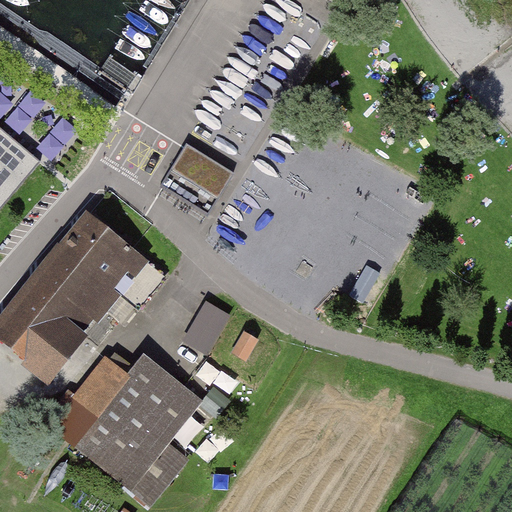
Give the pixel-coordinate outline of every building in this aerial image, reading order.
[(0,203),(35,162),(0,133),(0,203)] [(234,176),(190,149),(174,173),(219,200),(234,176)] [(415,180),(391,166),(378,191),(401,203),(415,180)] [(331,241),(359,196),(337,183),(309,227),(331,241)] [(153,265),(91,213),(0,319),(0,345),(50,387),(153,265)] [(323,242),(311,262),(329,272),(340,252),(323,242)] [(367,264),(355,294),(368,299),(381,269),(367,264)] [(212,357),(232,321),(205,307),(186,343),(212,357)] [(252,362),(262,344),(247,335),(236,354),(252,362)] [(128,377),(106,359),(75,398),(98,415),(128,377)] [(149,361),(74,450),(127,495),(202,406),(149,361)]
